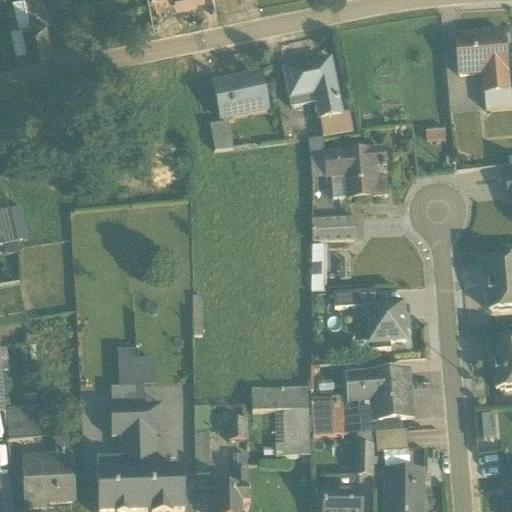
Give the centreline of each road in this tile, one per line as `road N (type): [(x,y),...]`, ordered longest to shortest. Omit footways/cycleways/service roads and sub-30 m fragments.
road 1 (residential): [(0,91),(84,65),(422,0)]
road 2 (residential): [(461,511),(438,217)]
